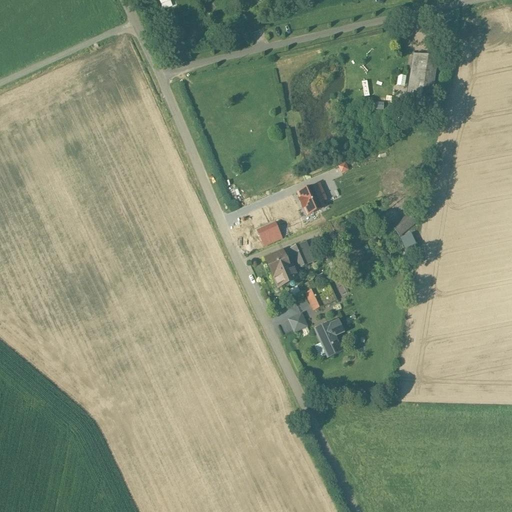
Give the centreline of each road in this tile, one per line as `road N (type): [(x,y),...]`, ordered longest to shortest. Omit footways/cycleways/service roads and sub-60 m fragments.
road 1 (unclassified): [(357,511),(159,76)]
road 2 (unclassified): [(159,76),(477,0)]
road 3 (unclassified): [(0,83),(134,21)]
